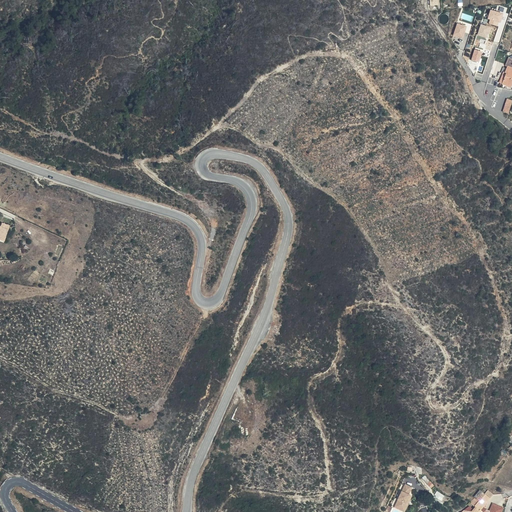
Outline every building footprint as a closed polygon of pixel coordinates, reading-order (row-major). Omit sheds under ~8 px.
[(491,9),(488,18),(491,19),(490,23),(498,25),(499,22),(501,22),(504,13),(491,9)] [(463,38),(467,26),(458,23),(454,35),(463,38)] [(488,38),(492,26),(481,23),(478,35),(488,38)] [(475,49),(472,59),(480,62),(483,52),(475,49)] [(511,66),(509,65),(506,72),(504,72),(500,82),(511,86),(511,66)] [(0,239),(4,241),(9,231),(1,228),(2,226),(0,225),(0,239)] [(400,511),(404,511),(411,498),(409,497),(412,489),(405,486),(395,510),(400,511)] [(435,495),(442,500),(445,495),(438,491),(435,495)] [(473,506),(470,510),(471,511),(470,511),(480,511),(481,509),(480,509),(487,497),(480,494),(478,498),(473,506)] [(468,504),(473,506),(478,498),(473,495),(468,504)] [(406,511),(412,498),(411,498),(404,511),(406,511)]
